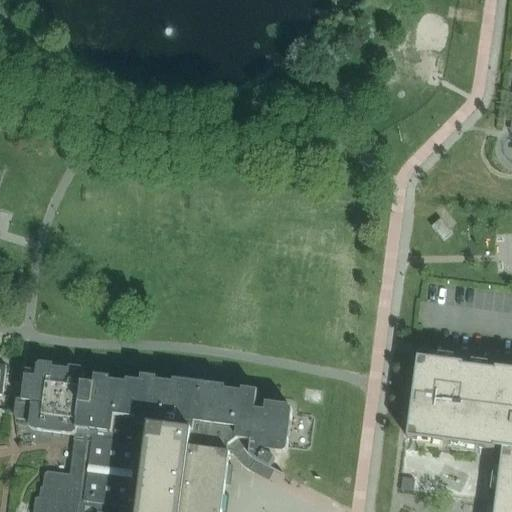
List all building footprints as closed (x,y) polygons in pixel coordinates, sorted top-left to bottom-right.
[(437,223),(431,228),(444,243),(453,235),(441,220),(440,221),(439,220),(436,222),(437,223)] [(511,511),(511,371),(418,359),(407,439),(495,451),(496,442),(503,443),(494,511),(511,511)] [(227,511),(229,497),(224,496),(226,486),(231,487),(233,468),(228,467),(229,462),(229,456),(230,456),(230,455),(234,456),(235,456),(235,457),(236,458),(236,459),(237,459),(237,460),(238,461),(239,461),(239,462),(240,463),(241,464),(242,465),(243,465),(243,466),(244,467),(245,467),(245,468),(246,468),(247,469),(248,470),(249,470),(249,471),(250,471),(251,471),(251,472),(252,472),(253,473),(254,473),(259,464),(260,464),(260,463),(271,469),(275,460),(265,455),(265,452),(284,455),(287,452),(288,448),(292,413),(292,411),(290,408),(273,405),(274,395),(242,390),(241,393),(225,391),(225,388),(210,386),(209,392),(202,391),(202,385),(173,381),(173,384),(156,382),(157,379),(141,377),(140,383),(127,381),(126,384),(110,382),(110,379),(94,377),(93,386),(83,385),(84,373),(81,369),(40,364),(37,367),(36,373),(25,371),(21,401),(16,400),(14,417),(17,421),(29,422),(31,428),(31,431),(72,436),(74,439),(70,476),(48,473),(44,476),(42,489),(45,489),(44,499),(37,499),(35,511),(227,511)] [(0,423),(7,424),(8,412),(0,410),(0,423)] [(415,481),(404,480),(402,491),(414,492),(415,481)]
